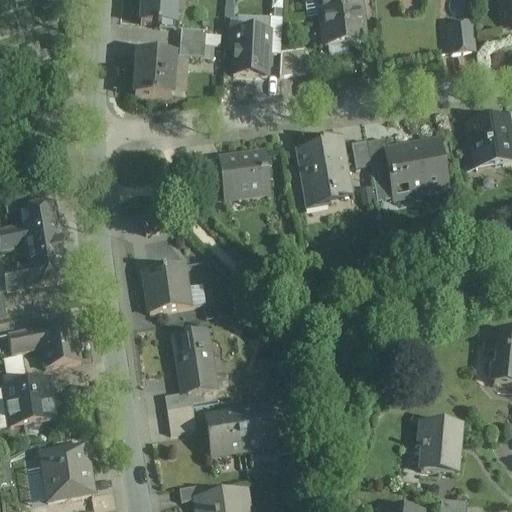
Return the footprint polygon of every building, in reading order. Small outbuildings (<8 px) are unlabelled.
[(176,0),(142,0),(140,27),(157,29),(156,30),(160,30),(160,28),(172,29),(172,30),(174,30),(176,0)] [(358,0),(318,0),(321,18),(361,13),(358,0)] [(361,13),(321,18),(325,48),(364,43),(361,13)] [(281,23),(269,23),(269,34),(280,35),(281,23)] [(471,24),(447,27),(451,57),(474,55),(471,24)] [(269,34),(235,32),(233,76),(267,78),(269,34)] [(202,37),(180,35),(180,47),(202,49),(202,37)] [(202,49),(180,47),(179,60),(188,61),(201,62),(202,49)] [(304,51),(280,54),(279,78),(307,75),(304,51)] [(174,58),(138,55),(134,99),(152,101),(152,99),(184,102),(188,61),(179,60),(174,60),(174,58)] [(488,120),(467,123),(472,149),(463,150),(467,171),(511,162),(511,151),(508,129),(507,121),(489,124),(488,120)] [(438,143),(386,152),(395,200),(446,191),(438,143)] [(367,144),(351,147),(355,172),(371,169),(369,156),(367,144)] [(335,145),(295,151),(305,207),(336,201),(335,194),(351,192),(347,166),(339,167),(335,145)] [(264,156),(219,162),(224,201),(269,196),(264,156)] [(204,164),(188,166),(192,193),(208,191),(204,164)] [(43,189),(18,196),(20,209),(46,205),(43,189)] [(46,205),(20,209),(23,224),(20,224),(20,226),(0,228),(0,244),(1,249),(26,245),(28,255),(62,250),(54,204),(46,205)] [(165,209),(142,213),(145,236),(169,233),(165,209)] [(62,250),(28,255),(29,265),(4,269),(7,289),(66,279),(62,250)] [(183,267),(143,273),(149,315),(189,309),(183,267)] [(73,322),(9,333),(9,334),(8,334),(11,352),(42,347),(45,368),(80,362),(73,322)] [(511,333),(489,332),(487,352),(497,353),(494,383),(511,384),(511,333)] [(206,334),(173,340),(182,395),(215,390),(206,334)] [(21,354),(4,357),(6,371),(23,368),(21,354)] [(24,370),(2,374),(4,386),(26,382),(24,370)] [(26,382),(4,386),(10,426),(54,419),(48,379),(26,382)] [(271,407),(238,412),(244,452),(278,447),(271,407)] [(238,412),(204,418),(210,458),(244,452),(238,412)] [(461,425),(418,421),(416,449),(423,450),(421,470),(456,473),(461,425)] [(86,448),(40,455),(47,503),(93,496),(86,448)] [(206,486),(178,491),(181,503),(196,500),(208,498),(206,486)] [(208,498),(196,500),(198,511),(247,511),(244,492),(208,498)] [(466,511),(467,503),(441,501),(439,511),(466,511)]
